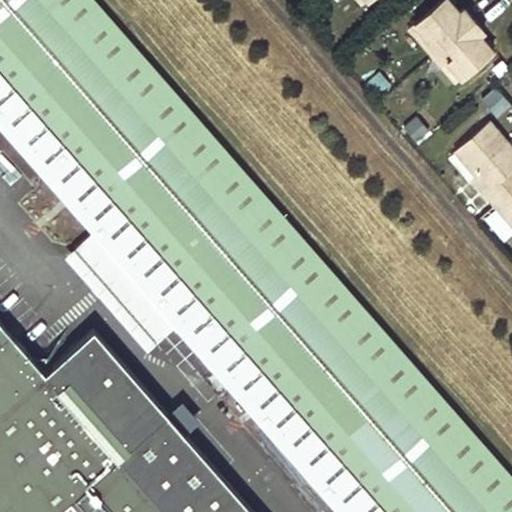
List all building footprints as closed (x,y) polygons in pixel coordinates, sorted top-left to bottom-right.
[(0,0),(0,70),(388,511),(511,511),(511,470),(98,0),(0,0)] [(452,0),(439,0),(415,21),(430,39),(433,36),(451,57),(448,60),(461,76),(494,47),(480,32),(485,28),(465,5),(460,9),(452,0)] [(415,21),(408,26),(455,81),(461,76),(448,60),(451,57),(433,36),(430,39),(415,21)] [(400,119),(412,103),(395,91),(383,107),(400,119)] [(402,126),(415,142),(430,129),(417,113),(402,126)] [(511,145),(489,118),(454,148),(476,174),(489,189),(497,183),(511,201),(511,209),(509,212),(511,216),(511,145)] [(511,228),(511,216),(509,212),(511,209),(511,201),(497,183),(489,189),(476,174),(470,180),(511,228)] [(93,231),(64,256),(147,350),(175,324),(93,231)] [(256,511),(88,321),(40,363),(0,317),(0,511),(38,511),(58,496),(65,489),(84,511),(256,511)]
